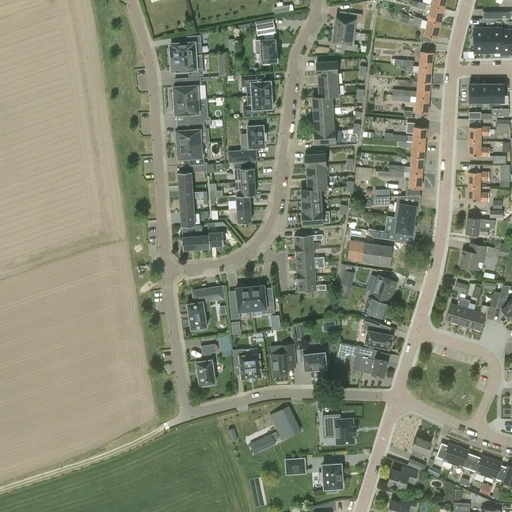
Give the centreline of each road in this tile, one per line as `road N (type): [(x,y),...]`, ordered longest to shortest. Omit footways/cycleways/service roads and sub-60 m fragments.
road 1 (residential): [(165,272),(150,67),(129,0)]
road 2 (residential): [(417,331),(441,224),(452,71)]
road 3 (residential): [(317,0),(293,59),(277,202),(257,242)]
road 4 (residential): [(396,399),(277,394),(189,416)]
road 5 (track): [(0,489),(168,425)]
road 6 (residential): [(189,416),(165,272)]
